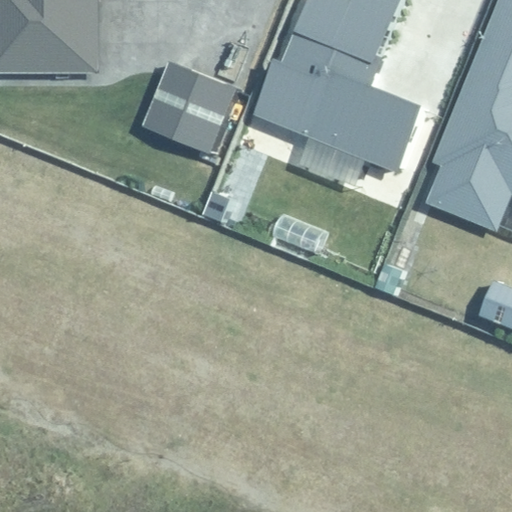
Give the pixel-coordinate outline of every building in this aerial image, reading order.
[(99,0),(0,0),(0,69),(99,70),(99,0)] [(372,77),(403,0),(307,0),(282,62),(275,60),(253,114),(399,173),(429,100),(372,77)] [(511,0),(497,0),(434,160),(441,166),(427,203),(497,231),(511,195),(511,0)] [(237,87),(168,60),(142,127),(211,154),(237,87)] [(511,286),(496,280),(482,314),(511,325),(511,286)]
